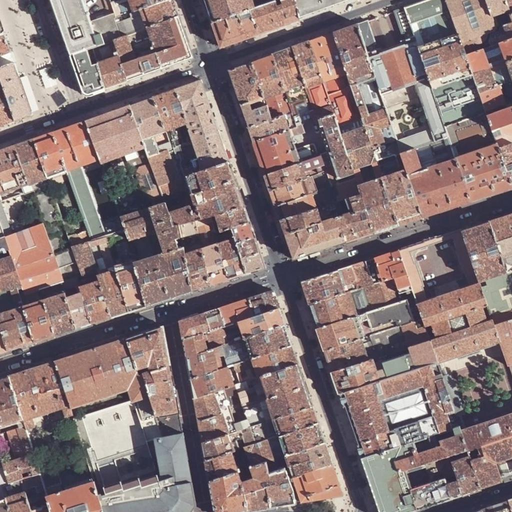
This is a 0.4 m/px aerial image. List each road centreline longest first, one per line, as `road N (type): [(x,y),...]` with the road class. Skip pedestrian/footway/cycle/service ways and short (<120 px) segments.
road 1 (residential): [(363,511),(284,273)]
road 2 (residential): [(511,201),(284,273)]
road 3 (residential): [(284,273),(211,63)]
road 4 (residential): [(206,511),(171,308)]
road 5 (residential): [(211,63),(388,0)]
road 6 (residential): [(171,308),(0,363)]
road 7 (residential): [(77,112),(211,63)]
